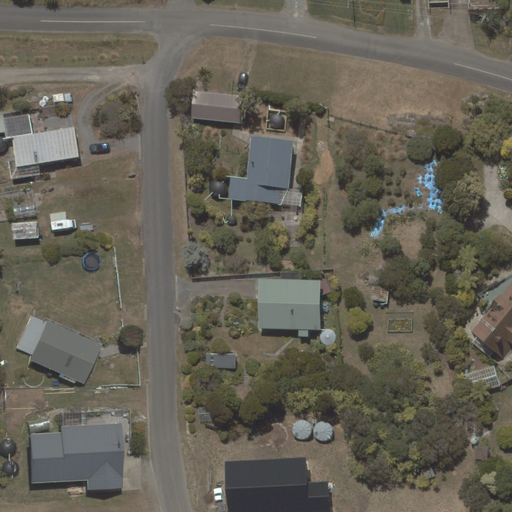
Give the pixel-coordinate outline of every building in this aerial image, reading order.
[(191,118),(239,123),(242,96),(194,91),(191,118)] [(79,157),(74,127),(13,137),(17,166),(79,157)] [(289,188),(294,140),(251,136),(247,179),(231,177),(229,198),(280,203),(282,188),(289,188)] [(321,280),(259,279),(258,328),(320,329),(321,280)] [(511,283),(472,331),(504,358),(511,347),(511,283)] [(102,345),(49,322),(31,361),(85,384),(102,345)] [(234,367),(235,354),(206,353),(206,366),(234,367)] [(31,434),(33,482),(87,480),(88,491),(124,489),(121,424),(62,427),(62,433),(31,434)] [(329,511),(328,481),(306,482),(305,458),(225,462),(227,511),(329,511)]
